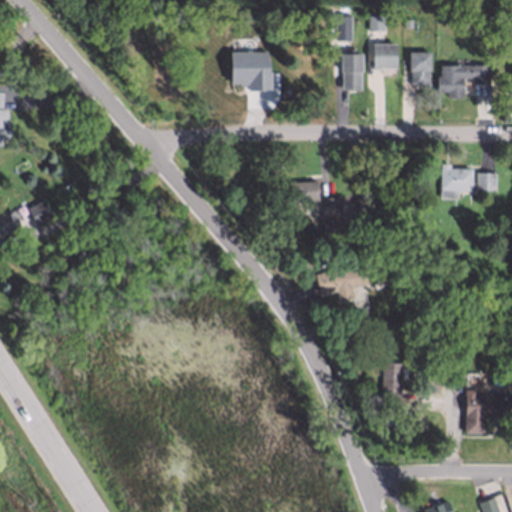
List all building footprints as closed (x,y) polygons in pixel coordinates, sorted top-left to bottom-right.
[(367,13),(382,13),(382,27),(367,27),(367,13)] [(335,41),(351,41),(350,16),(335,16),(335,41)] [(370,66),(370,41),(393,41),(393,66),(370,66)] [(407,83),(406,50),(425,50),(426,82),(407,83)] [(230,52),(230,84),(242,84),(242,91),(270,90),(270,51),(230,52)] [(339,87),(338,51),(358,51),(358,87),(339,87)] [(443,95),(443,88),(437,89),(436,65),(485,64),(485,81),(467,81),(467,75),(459,75),(460,95),(443,95)] [(0,107),(4,107),(4,119),(8,119),(7,139),(0,139),(0,107)] [(436,196),(437,162),(446,161),(446,166),(468,167),(467,190),(454,189),(454,196),(436,196)] [(474,189),(473,171),(491,170),(491,189),(474,189)] [(285,202),(284,180),(313,178),(315,200),(285,202)] [(352,196),(361,194),(364,208),(355,210),(352,196)] [(319,213),(318,196),(332,195),(334,212),(319,213)] [(34,223),(25,208),(40,199),(49,214),(34,223)] [(0,231),(0,209),(4,207),(14,223),(0,231)] [(381,272),(376,257),(391,252),(396,267),(381,272)] [(334,302),(332,292),(317,295),(312,272),(360,262),(365,283),(349,286),(351,298),(334,302)] [(398,408),(378,407),(379,361),(399,362),(398,408)] [(435,390),(418,390),(419,376),(435,377),(435,390)] [(480,431),(461,431),(463,392),(511,393),(511,413),(481,413),(480,431)] [(418,511),(416,504),(443,495),(448,511),(418,511)] [(480,511),(476,500),(490,495),(495,511),(480,511)]
